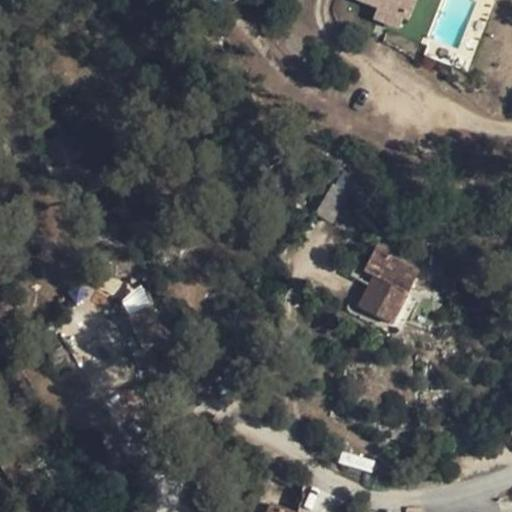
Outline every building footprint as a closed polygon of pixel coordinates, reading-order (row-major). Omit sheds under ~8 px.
[(369,0),(405,15),(411,0),(369,0)] [(457,50),(432,39),(425,56),(451,66),(457,50)] [(437,140),(413,143),(416,169),(440,166),(437,140)] [(331,225),(346,199),(328,188),(313,214),(331,225)] [(373,276),(357,308),(391,325),(408,294),(407,293),(421,268),(377,243),(364,271),(373,276)] [(155,303),(132,314),(148,348),(171,338),(155,303)] [(291,511),(269,503),(265,511),(291,511)]
